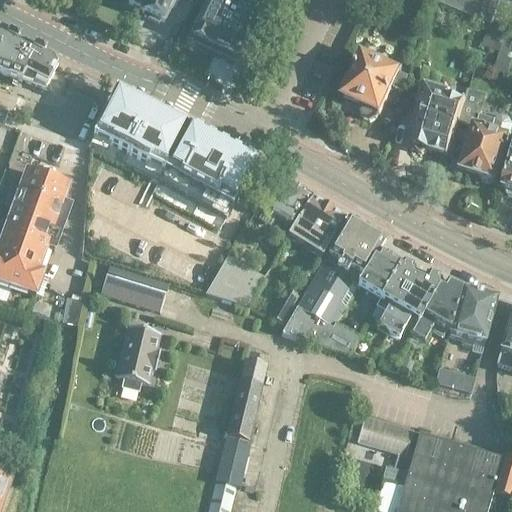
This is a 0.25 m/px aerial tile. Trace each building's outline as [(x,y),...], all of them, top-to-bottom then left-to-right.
[(129,0),(124,13),(138,19),(137,21),(140,23),(139,26),(155,33),(156,30),(159,32),(168,14),(169,14),(175,0),(185,0),(191,2),(192,0),(129,0)] [(210,0),(194,34),(192,39),(196,41),(194,44),(212,53),(236,3),(236,2),(236,0),(210,0)] [(373,0),(374,0),(400,11),(404,0),(373,0)] [(437,0),(435,7),(446,12),(450,0),(437,0)] [(450,0),(446,12),(457,16),(463,0),(450,0)] [(463,0),(457,16),(468,21),(476,0),(463,0)] [(476,0),(468,21),(479,25),(489,0),(476,0)] [(489,0),(479,25),(488,29),(489,30),(500,3),(493,0),(489,0)] [(236,3),(212,53),(234,63),(254,20),(264,25),(270,10),(259,5),(256,12),(236,3)] [(478,58),(476,67),(494,73),(506,35),(489,30),(488,29),(478,58)] [(0,75),(9,78),(25,47),(0,34),(0,75)] [(25,47),(9,78),(45,90),(56,68),(52,61),(25,47)] [(509,77),(511,69),(511,60),(511,56),(511,53),(502,50),(500,55),(495,73),(509,77)] [(380,116),(392,91),(403,96),(408,80),(362,58),(343,99),(363,108),(361,112),(362,120),(369,124),(375,120),(377,119),(379,116),(380,116)] [(423,88),(409,132),(417,135),(413,147),(416,148),(416,153),(418,155),(422,156),(424,155),(427,152),(429,152),(429,153),(448,159),(459,125),(466,101),(449,96),(450,93),(426,86),(425,89),(423,88)] [(466,101),(459,125),(475,130),(463,173),(479,178),(482,183),(487,184),(493,183),(495,183),(498,176),(500,177),(511,140),(509,139),(511,129),(511,125),(510,121),(502,118),(496,122),(480,117),(487,96),(469,91),(466,101)] [(116,93),(88,148),(160,186),(189,131),(116,93)] [(189,131),(160,186),(226,221),(257,168),(189,131)] [(339,131),(334,142),(342,145),(347,135),(339,131)] [(0,286),(34,299),(42,277),(36,275),(45,252),(52,255),(67,212),(60,210),(67,190),(26,175),(19,194),(11,192),(5,209),(12,212),(0,246),(0,286)] [(262,211),(277,219),(272,227),(288,237),(312,199),(280,180),(277,186),(262,211)] [(312,199),(288,237),(287,238),(322,259),(343,225),(343,226),(345,221),(312,199)] [(296,309),(279,336),(347,357),(357,341),(335,328),(346,310),(357,289),(364,277),(373,262),(378,255),(384,243),(348,223),(327,257),(328,257),(297,309),(296,309)] [(99,235),(91,257),(113,265),(121,243),(99,235)] [(364,277),(357,289),(380,302),(399,271),(400,271),(401,269),(378,255),(373,262),(364,277)] [(227,261),(205,297),(205,298),(244,310),(262,281),(227,261)] [(109,268),(107,275),(167,293),(170,285),(139,277),(109,268)] [(399,271),(380,302),(375,310),(373,314),(383,319),(378,328),(388,334),(419,280),(414,278),(413,274),(412,273),(403,269),(401,269),(400,271),(399,271)] [(419,280),(388,334),(399,340),(409,322),(407,321),(409,319),(419,325),(440,287),(440,285),(439,284),(438,284),(428,280),(426,279),(424,282),(419,280)] [(100,298),(106,300),(160,316),(165,299),(105,281),(100,298)] [(412,338),(412,339),(409,345),(420,351),(429,335),(441,341),(444,334),(449,335),(460,293),(447,288),(445,291),(441,289),(440,287),(419,325),(412,338)] [(284,293),(268,319),(281,324),(296,301),(284,293)] [(460,293),(449,335),(448,339),(446,346),(459,351),(460,346),(471,350),(470,354),(482,357),(484,347),(483,347),(496,303),(473,297),(460,293)] [(500,355),(496,367),(501,369),(511,372),(511,377),(511,310),(499,355),(500,355)] [(359,326),(354,323),(349,325),(346,330),(348,335),(352,338),(358,336),(361,331),(359,326)] [(128,329),(118,368),(115,379),(123,381),(121,389),(137,393),(139,386),(147,388),(151,371),(155,372),(159,355),(156,354),(160,337),(128,329)] [(365,363),(371,365),(375,354),(369,352),(365,363)] [(380,367),(384,357),(375,354),(371,365),(380,367)] [(401,358),(395,371),(409,377),(414,364),(401,358)] [(244,364),(226,440),(248,445),(248,444),(266,369),(244,364)] [(440,371),(436,385),(471,394),(474,381),(440,371)] [(357,445),(398,457),(406,459),(413,435),(413,433),(364,419),(357,445)] [(382,511),(499,511),(504,497),(511,499),(511,460),(503,458),(502,460),(419,436),(413,435),(406,459),(401,473),(393,471),(382,511)] [(216,485),(235,490),(240,491),(251,445),(248,444),(248,445),(226,440),(215,485),(216,485)] [(0,510),(10,483),(0,479),(0,510)] [(229,511),(235,490),(216,485),(209,511),(229,511)]
